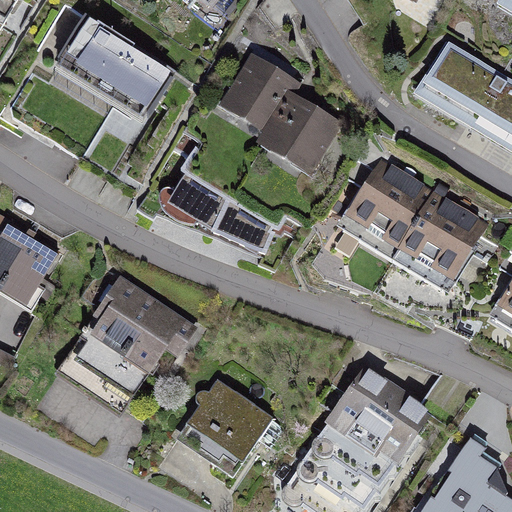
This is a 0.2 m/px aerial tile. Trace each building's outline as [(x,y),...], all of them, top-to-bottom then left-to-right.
[(0,0),(0,52),(31,0),(0,0)] [(189,0),(215,20),(230,0),(189,0)] [(100,12),(71,62),(169,119),(198,69),(100,12)] [(511,80),(457,47),(427,96),(511,148),(511,80)] [(273,52),(243,97),(288,126),(278,141),(319,168),(351,120),(302,88),(310,77),(273,52)] [(281,263),(303,227),(189,158),(166,208),(281,263)] [(384,174),(352,229),(407,262),(411,256),(464,287),(498,230),(444,198),(439,207),(384,174)] [(14,217),(0,239),(0,307),(12,288),(36,303),(69,251),(14,217)] [(121,285),(64,371),(126,412),(183,326),(121,285)] [(511,292),(498,317),(511,325),(511,292)] [(372,374),(292,496),(316,511),(360,511),(428,410),(372,374)] [(216,385),(183,437),(239,473),(258,442),(269,450),(283,428),(216,385)] [(475,439),(426,511),(511,511),(511,489),(489,450),(475,439)]
